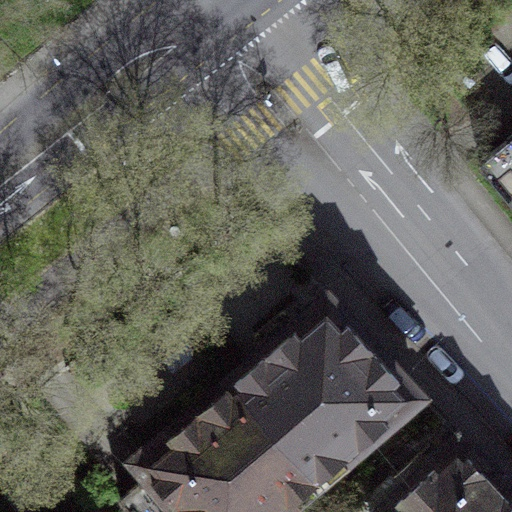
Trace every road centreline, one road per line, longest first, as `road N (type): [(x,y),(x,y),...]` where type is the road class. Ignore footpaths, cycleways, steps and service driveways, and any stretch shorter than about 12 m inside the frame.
road 1 (residential): [(205,31),(511,371)]
road 2 (primary): [(205,31),(0,193)]
